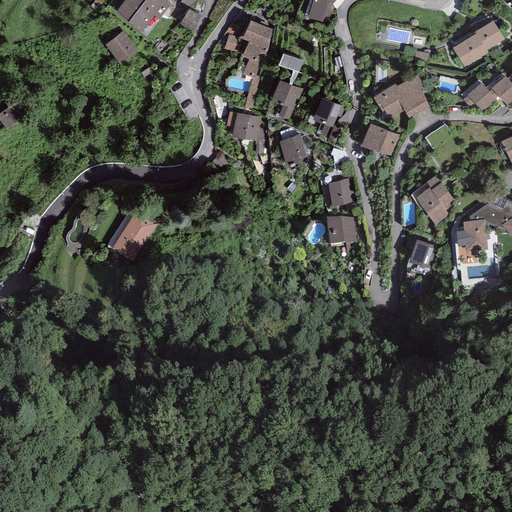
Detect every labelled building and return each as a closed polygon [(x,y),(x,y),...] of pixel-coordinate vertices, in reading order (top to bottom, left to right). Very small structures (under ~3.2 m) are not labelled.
[(159,19),(170,4),(165,0),(125,0),(116,13),(142,32),(154,15),(159,19)] [(312,0),(308,18),(322,22),(324,17),(332,18),(333,9),(339,0),(312,0)] [(192,31),(201,16),(189,9),(180,24),(192,31)] [(250,21),(242,39),(249,41),(242,56),(249,59),(242,73),(253,78),(244,108),(256,111),(266,78),(256,76),(259,59),(258,58),(260,54),(268,56),(275,30),(250,21)] [(493,21),(475,32),(476,34),(487,51),(505,40),(493,21)] [(138,51),(123,31),(105,45),(120,65),(138,51)] [(488,53),(487,51),(476,34),(453,48),(465,67),(488,53)] [(303,61),(283,54),(279,65),(293,70),(299,72),(303,61)] [(299,72),(293,70),(289,84),(300,88),(304,75),(299,72)] [(395,84),(373,97),(382,112),(385,111),(390,118),(403,110),(409,118),(430,105),(423,94),(427,91),(417,74),(397,86),(395,84)] [(505,77),(491,89),(489,91),(495,98),(498,96),(506,106),(511,100),(511,84),(511,83),(505,77)] [(289,84),(279,80),(271,101),(282,105),(278,116),(289,120),(297,99),(298,100),(303,89),(300,88),(289,84)] [(467,95),(468,96),(463,100),(470,108),(475,103),(482,112),(496,100),(495,98),(489,91),(482,83),(467,95)] [(344,107),(321,98),(313,120),(321,123),(333,128),(334,125),(337,116),(340,117),(344,107)] [(16,101),(0,113),(0,120),(7,130),(26,115),(16,101)] [(234,127),(236,113),(229,112),(227,126),(234,127)] [(261,117),(236,113),(234,127),(232,137),(255,141),(264,142),(265,142),(268,129),(259,128),(261,117)] [(343,129),(334,125),(333,128),(321,123),(317,133),(329,138),(328,140),(337,144),(343,129)] [(401,135),(371,124),(360,146),(391,156),(401,135)] [(444,125),(425,138),(435,153),(454,140),(444,125)] [(300,135),(279,141),(287,167),(308,161),(300,135)] [(511,136),(501,142),(511,165),(511,136)] [(263,155),(264,142),(255,141),(255,145),(257,145),(255,154),(263,155)] [(255,181),(247,173),(239,182),(248,189),(255,181)] [(454,199),(436,175),(426,182),(430,188),(416,198),(436,225),(449,215),(446,210),(452,206),(449,203),(454,199)] [(351,178),(328,183),(333,208),(356,203),(351,178)] [(470,216),(470,222),(463,222),(464,231),(457,232),(458,246),(466,245),(467,252),(486,250),(486,227),(490,225),(505,231),(506,230),(511,238),(511,201),(500,196),(470,216)] [(156,224),(135,211),(112,249),(133,262),(156,224)] [(354,217),(327,217),(330,244),(346,241),(347,251),(357,249),(354,217)] [(436,247),(417,240),(409,262),(428,269),(436,247)] [(498,276),(497,263),(471,264),(472,277),(498,276)]
